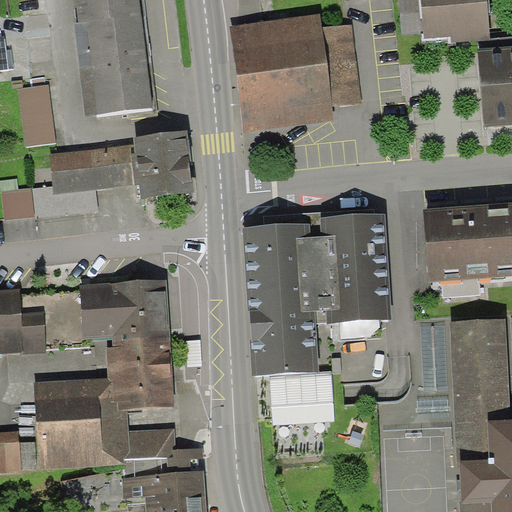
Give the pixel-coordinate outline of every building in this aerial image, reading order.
[(85,118),(153,111),(139,0),(76,0),(79,27),(76,27),(85,118)] [(399,0),(402,36),(422,35),(423,41),(451,38),(451,43),(479,41),(490,40),(486,0),(399,0)] [(321,32),(319,16),(231,28),(245,132),(332,121),(330,106),(358,102),(348,28),(321,32)] [(53,34),(32,35),(33,62),(54,61),(53,34)] [(511,38),(490,40),(479,41),(480,52),(511,49),(511,38)] [(511,49),(480,52),(485,129),(511,127),(511,49)] [(50,88),(18,91),(23,147),(56,144),(50,88)] [(135,146),(131,148),(136,184),(141,184),(143,200),(193,195),(187,135),(134,140),(135,146)] [(131,148),(51,157),(55,187),(34,189),(38,217),(99,210),(96,188),(136,184),(131,148)] [(0,183),(3,221),(38,217),(34,189),(18,190),(17,179),(0,180),(0,183)] [(511,206),(425,213),(430,285),(511,279),(511,206)] [(253,342),(250,342),(252,379),(321,375),(319,327),(331,326),(332,343),(381,340),(380,323),(391,322),(385,218),(324,222),(325,239),(312,240),(311,230),(244,234),(249,313),(251,313),(253,342)] [(108,353),(109,383),(110,413),(128,412),(174,409),(168,282),(81,286),(83,342),(115,340),(115,353),(108,353)] [(0,355),(45,352),(42,314),(22,315),(20,290),(0,291),(0,355)] [(507,324),(454,326),(459,511),(511,511),(511,426),(511,427),(507,324)] [(169,460),(176,460),(175,432),(129,433),(128,412),(110,413),(109,383),(37,385),(40,470),(124,467),(126,461),(169,460)] [(338,422),(337,403),(274,406),(275,425),(338,422)] [(0,474),(22,473),(20,435),(0,435),(0,474)] [(169,460),(170,477),(190,476),(190,460),(204,460),(204,450),(176,451),(176,460),(169,460)] [(119,475),(66,481),(69,511),(95,511),(123,509),(119,475)] [(207,511),(205,475),(190,476),(170,477),(126,480),(128,506),(148,505),(148,511),(207,511)]
